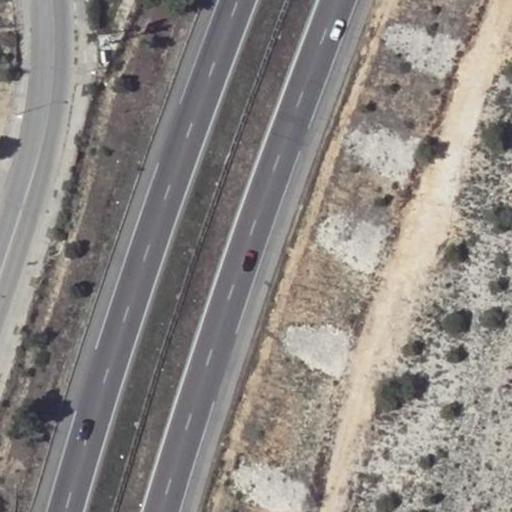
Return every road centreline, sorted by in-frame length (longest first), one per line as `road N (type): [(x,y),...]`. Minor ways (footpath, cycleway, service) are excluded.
road 1 (motorway): [(170,511),(294,127),(345,0)]
road 2 (motorway): [(237,0),(66,511)]
road 3 (residential): [(0,256),(44,125),(48,0)]
